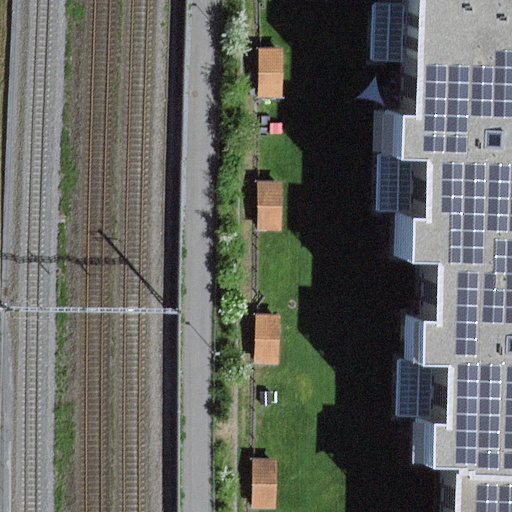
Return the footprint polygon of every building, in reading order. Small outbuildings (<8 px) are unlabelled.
[(511,0),(405,0),(403,68),(511,72),(511,0)] [(261,53),(261,100),(283,100),(283,53),(261,53)] [(394,265),(423,266),(511,268),(511,72),(403,68),(401,112),(386,112),(384,160),(417,161),(415,219),(396,218),(394,265)] [(282,183),(258,183),(258,231),(282,231),(282,183)] [(511,268),(423,266),(420,322),(408,322),(406,365),(435,366),(433,425),(417,424),(415,474),(442,475),(511,477),(511,268)] [(257,317),(254,364),(278,366),(281,319),(257,317)] [(255,462),(253,509),(276,509),(278,462),(255,462)] [(511,511),(511,477),(442,475),(440,511),(511,511)]
